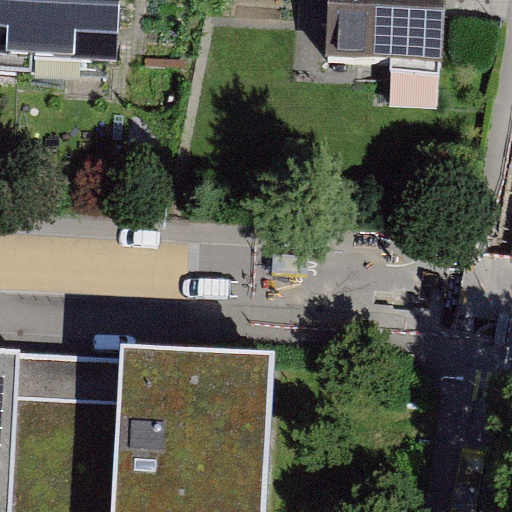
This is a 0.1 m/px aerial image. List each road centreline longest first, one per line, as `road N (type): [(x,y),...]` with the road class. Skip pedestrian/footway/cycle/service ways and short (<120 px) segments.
road 1 (residential): [(511,295),(0,263)]
road 2 (tertiary): [(484,511),(511,331)]
